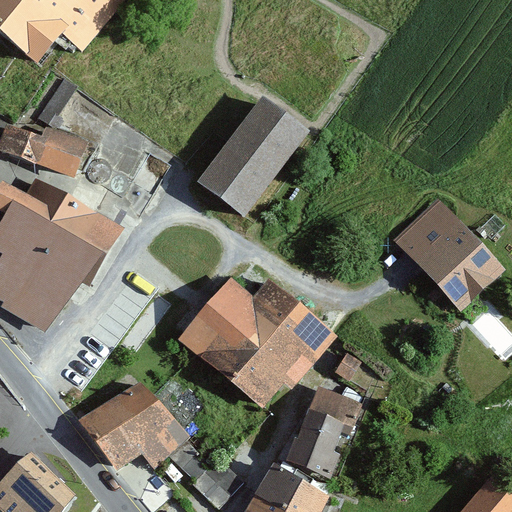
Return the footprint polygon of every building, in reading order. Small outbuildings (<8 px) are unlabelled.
[(0,0),(0,34),(33,62),(59,31),(83,50),(124,0),(0,0)] [(57,122),(77,82),(65,75),(44,115),(57,122)] [(261,94),(195,180),(243,217),(309,130),(261,94)] [(41,137),(5,123),(0,136),(0,151),(73,179),(87,142),(44,127),(41,137)] [(0,181),(0,213),(1,214),(0,215),(0,301),(2,303),(0,308),(45,332),(101,250),(105,253),(122,227),(34,178),(24,194),(0,181)] [(441,244),(419,263),(461,310),(506,270),(459,217),(436,238),(441,244)] [(230,274),(175,339),(261,410),(284,382),(292,388),(334,336),(265,279),(254,293),(230,274)] [(347,351),(337,369),(351,377),(361,359),(347,351)] [(139,382),(77,420),(118,471),(143,455),(154,469),(189,437),(139,382)] [(361,402),(318,386),(309,408),(346,422),(353,426),(361,402)] [(346,422),(309,408),(288,464),(331,480),(341,454),(335,452),(346,422)] [(243,483),(216,458),(192,485),(219,509),(243,483)] [(41,460),(3,500),(15,511),(85,511),(91,507),(41,460)] [(322,511),(331,498),(273,465),(245,511),(322,511)] [(511,511),(511,490),(493,474),(461,511),(511,511)]
